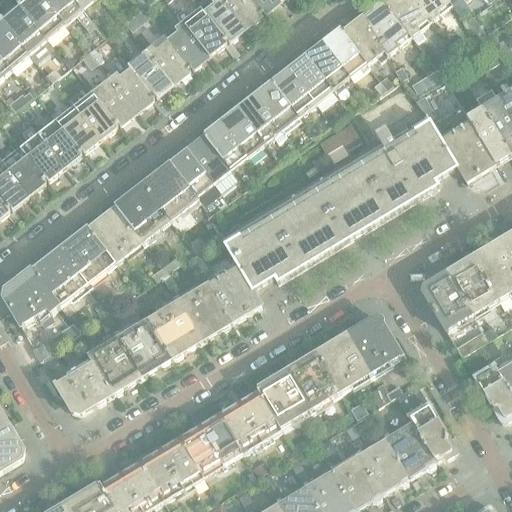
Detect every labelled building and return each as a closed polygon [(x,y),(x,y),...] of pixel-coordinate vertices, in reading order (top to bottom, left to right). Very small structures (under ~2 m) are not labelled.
[(65,29),(40,0),(35,0),(32,2),(30,0),(20,9),(18,10),(20,13),(47,44),(65,29)] [(84,13),(71,0),(40,0),(65,29),(77,19),(90,35),(97,30),(84,13)] [(99,0),(71,0),(84,13),(99,0)] [(148,9),(141,0),(137,3),(144,12),(148,9)] [(247,33),(220,0),(208,0),(212,4),(201,13),(228,48),(247,33)] [(265,19),(249,0),(220,0),(247,33),(265,19)] [(281,6),(276,0),(249,0),(265,19),(281,6)] [(433,25),(412,0),(393,0),(384,7),(413,42),(418,47),(426,41),(421,35),(433,25)] [(453,10),(451,7),(445,0),(412,0),(433,25),(453,10)] [(469,17),(470,12),(465,6),(460,5),(456,8),(455,12),(461,19),(465,20),(469,17)] [(413,42),(384,7),(379,7),(374,11),(373,16),(365,22),(389,61),(413,42)] [(47,44),(20,13),(14,18),(12,15),(2,24),(0,26),(2,28),(29,60),(47,44)] [(228,48),(201,13),(190,21),(184,14),(177,19),(182,27),(210,62),(228,48)] [(482,33),(472,19),(464,25),(478,44),(496,30),(492,25),(482,33)] [(389,61),(365,22),(364,21),(343,37),(368,70),(378,62),(381,67),(389,61)] [(210,62),(182,27),(164,41),(191,76),(210,62)] [(29,60),(2,28),(0,29),(0,61),(11,75),(29,60)] [(147,47),(138,36),(135,39),(143,50),(147,47)] [(368,70),(343,37),(336,42),(333,42),(329,45),(328,49),(326,50),(351,82),(368,70)] [(191,76),(164,41),(147,55),(174,90),(191,76)] [(497,58),(508,50),(503,43),(492,51),(497,58)] [(351,82),(326,50),(319,56),(316,56),(311,59),(311,62),(309,64),(334,96),(351,82)] [(104,63),(95,52),(89,56),(99,68),(104,63)] [(174,90),(147,55),(129,69),(156,104),(174,90)] [(99,68),(89,56),(82,62),(91,73),(99,68)] [(75,68),(68,59),(63,63),(71,71),(75,68)] [(0,83),(11,75),(0,61),(0,83)] [(334,96),(309,64),(302,69),(299,69),(294,72),(294,75),(291,77),(317,109),(334,96)] [(156,104),(129,69),(110,83),(137,118),(156,104)] [(62,79),(55,71),(47,79),(53,86),(59,81),(62,79)] [(408,80),(403,71),(396,75),(402,84),(408,80)] [(443,85),(436,76),(426,83),(432,92),(443,85)] [(317,109),(291,77),(285,82),(281,82),(277,85),(276,88),(274,90),(300,122),(317,109)] [(394,89),(387,80),(381,85),(388,94),(394,89)] [(119,132),(92,97),(82,105),(78,100),(77,102),(59,81),(53,86),(75,111),(101,146),(119,132)] [(137,118),(110,83),(92,97),(119,132),(137,118)] [(388,94),(381,85),(375,89),(382,99),(388,94)] [(300,122),(274,90),(268,95),(264,95),(260,99),(259,102),(257,103),(283,135),(284,135),(287,139),(302,127),(299,123),(300,122)] [(38,97),(33,91),(29,94),(34,100),(38,97)] [(511,161),(511,128),(497,103),(491,94),(476,103),(481,112),(511,161)] [(511,94),(497,103),(511,128),(511,94)] [(23,109),(34,101),(29,96),(24,100),(23,98),(10,108),(16,116),(19,113),(23,109)] [(283,135),(257,103),(251,109),(247,109),(243,112),(242,115),(240,116),(266,149),(275,142),(279,147),(287,141),(283,135)] [(359,114),(352,105),(346,110),(353,119),(359,114)] [(32,120),(23,109),(19,113),(27,124),(32,120)] [(101,146),(75,111),(57,124),(84,160),(101,146)] [(511,161),(481,112),(467,121),(497,170),(511,161)] [(39,138),(27,124),(19,113),(16,116),(15,117),(19,121),(15,125),(23,135),(22,136),(30,146),(20,153),(48,188),(67,173),(39,138)] [(497,170),(467,121),(466,121),(461,113),(433,130),(459,174),(468,188),(497,170)] [(266,149),(240,116),(233,122),(230,122),(226,125),(225,128),(223,130),(248,163),(266,149)] [(278,288),(439,191),(437,187),(459,174),(433,130),(428,121),(391,142),(386,134),(376,140),(382,148),(222,244),(236,269),(253,297),(276,284),(278,288)] [(84,160),(57,124),(39,138),(67,173),(84,160)] [(248,163),(223,130),(217,135),(213,135),(209,138),(208,142),(206,143),(231,175),(248,163)] [(231,175),(206,143),(200,148),(196,148),(192,152),(191,155),(189,156),(215,188),(231,175)] [(298,156),(291,146),(284,151),(291,161),(298,156)] [(48,188),(20,153),(3,167),(30,201),(48,188)] [(215,188),(189,156),(172,169),(198,201),(215,188)] [(30,201),(3,167),(0,169),(0,200),(12,216),(30,201)] [(198,201),(172,169),(154,183),(151,183),(147,187),(146,190),(145,191),(172,226),(200,204),(198,201)] [(172,226),(145,191),(143,192),(140,192),(135,196),(134,199),(117,212),(144,247),(172,226)] [(0,224),(12,216),(0,200),(0,224)] [(227,207),(222,200),(215,204),(221,212),(227,207)] [(144,247),(117,212),(99,226),(96,226),(91,230),(91,233),(90,234),(117,269),(144,247)] [(117,269),(90,234),(88,235),(85,235),(80,239),(79,242),(62,255),(89,290),(117,269)] [(498,304),(511,296),(511,240),(506,244),(504,249),(499,252),(493,252),(474,263),(498,304)] [(89,290),(62,255),(44,269),(41,269),(33,275),(62,311),(89,290)] [(208,271),(200,257),(193,261),(201,275),(208,271)] [(169,276),(181,268),(176,261),(164,269),(169,276)] [(447,335),(498,304),(474,263),(455,275),(452,280),(447,283),(441,283),(425,292),(425,293),(424,298),(447,335)] [(157,285),(169,276),(164,269),(152,278),(157,285)] [(262,311),(253,297),(236,269),(207,286),(209,289),(233,328),(262,311)] [(62,311),(33,275),(6,296),(5,303),(22,332),(48,316),(51,320),(62,311)] [(184,358),(222,335),(225,335),(230,332),(231,329),(233,328),(209,289),(150,325),(173,364),(174,363),(177,364),(182,361),(184,358)] [(116,310),(109,301),(102,307),(109,316),(116,310)] [(109,316),(102,307),(95,312),(102,321),(109,316)] [(118,327),(112,316),(105,320),(112,331),(118,327)] [(341,398),(402,362),(378,323),(329,352),(326,352),(321,355),(319,358),(318,359),(341,398)] [(173,364),(150,325),(88,361),(94,369),(91,370),(110,402),(114,399),(117,400),(123,397),(124,394),(162,371),(165,371),(170,368),(171,365),(173,364)] [(54,356),(70,345),(76,340),(81,337),(74,326),(35,354),(42,365),(54,356)] [(497,340),(491,331),(484,336),(489,345),(497,340)] [(464,361),(488,345),(482,336),(458,351),(464,361)] [(502,358),(493,344),(484,350),(492,364),(502,358)] [(59,365),(54,356),(42,365),(47,373),(59,365)] [(282,434),(341,398),(318,359),(316,360),(313,359),(308,363),(307,365),(269,388),(266,388),(261,391),(260,394),(258,395),(282,434)] [(511,367),(498,376),(511,400),(511,367)] [(110,402),(91,370),(73,381),(57,390),(74,417),(81,419),(97,410),(100,410),(105,407),(106,404),(110,402)] [(511,400),(498,376),(493,370),(474,381),(495,416),(502,427),(507,429),(511,425),(511,400)] [(392,403),(383,387),(377,391),(386,406),(392,403)] [(449,441),(429,409),(417,388),(397,400),(410,421),(414,428),(438,467),(443,463),(447,465),(456,460),(455,459),(456,455),(457,454),(450,442),(449,441)] [(386,406),(377,391),(370,395),(379,410),(386,406)] [(282,434),(258,395),(250,400),(249,403),(248,404),(231,414),(228,413),(223,417),(222,419),(220,420),(244,460),(283,436),(282,434)] [(368,417),(362,406),(351,413),(358,423),(368,417)] [(0,439),(11,433),(9,430),(0,416),(1,413),(0,411),(0,439)] [(388,429),(379,413),(371,417),(381,433),(388,429)] [(244,460),(220,420),(218,421),(215,421),(210,424),(209,427),(191,437),(189,437),(180,442),(204,484),(244,460)] [(438,467),(414,428),(387,444),(410,483),(427,473),(431,475),(435,472),(436,468),(438,467)] [(0,477),(23,464),(25,456),(11,433),(0,439),(0,477)] [(314,450),(308,441),(293,449),(299,459),(314,450)] [(204,484),(180,442),(171,448),(170,450),(153,460),(152,461),(149,461),(144,464),(143,467),(141,467),(165,507),(204,484)] [(410,483),(387,444),(359,461),(382,500),(400,490),(404,491),(408,488),(409,484),(410,483)] [(382,500),(359,461),(333,477),(353,511),(362,511),(373,506),(377,507),(382,504),(382,500)] [(309,482),(297,462),(289,467),(302,487),(309,482)] [(157,511),(165,507),(141,467),(140,468),(137,468),(131,471),(130,474),(114,484),(113,485),(110,484),(101,489),(114,511),(157,511)] [(257,483),(252,475),(247,478),(252,486),(257,483)] [(353,511),(333,477),(306,493),(316,511),(353,511)] [(316,511),(306,493),(282,507),(276,497),(280,494),(270,478),(263,482),(279,509),(280,511),(316,511)] [(114,511),(101,489),(99,490),(96,490),(91,493),(90,496),(74,506),(63,511),(114,511)]
